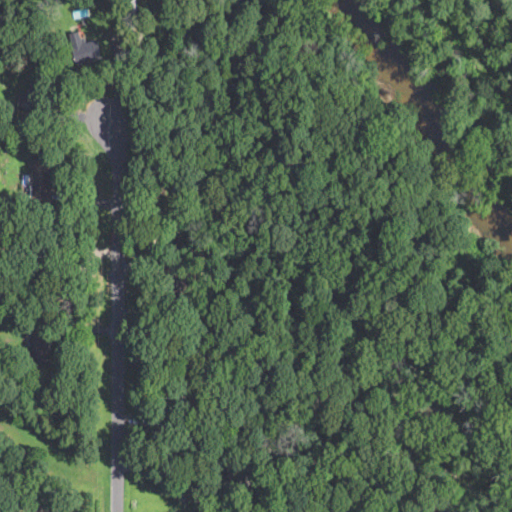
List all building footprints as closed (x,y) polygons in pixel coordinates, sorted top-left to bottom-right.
[(101,57),(75,62),(72,45),(98,40),(101,57)] [(49,86),(37,114),(20,107),(32,79),(49,86)] [(49,179),(49,206),(31,206),(29,173),(32,173),(32,158),(54,158),(54,176),(49,176),(49,179)] [(180,185),(181,202),(175,202),(175,196),(171,196),(171,186),(180,185)] [(57,233),(56,244),(49,244),(50,233),(57,233)] [(152,233),(150,248),(144,248),(146,233),(152,233)] [(44,252),(44,258),(49,258),(50,284),(32,285),(32,252),(44,252)] [(185,272),(185,286),(188,286),(186,301),(167,301),(167,285),(163,285),(163,272),(185,272)] [(50,335),(50,340),(53,340),(53,353),(49,353),(50,362),(32,362),(31,334),(50,335)] [(181,409),(181,410),(162,410),(162,389),(181,389),(181,409)] [(223,397),(224,410),(234,410),(235,419),(205,421),(204,398),(223,397)] [(253,466),(248,488),(226,482),(228,474),(225,473),(228,460),(253,466)] [(11,497),(3,499),(0,488),(9,486),(11,497)]
